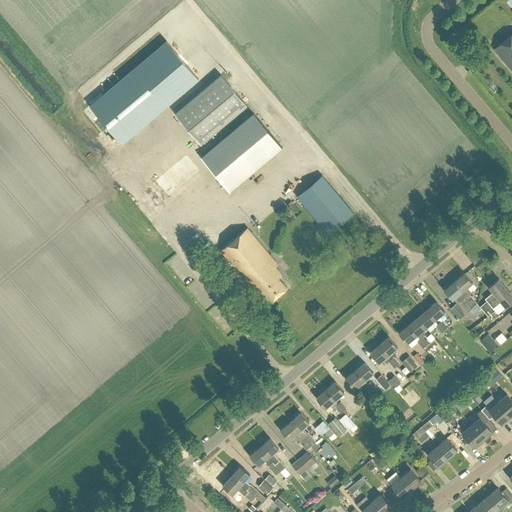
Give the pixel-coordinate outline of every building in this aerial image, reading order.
[(511,32),(494,48),(511,69),(511,32)] [(89,104),(121,142),(198,78),(166,40),(89,104)] [(221,74),(175,113),(201,144),(247,105),(221,74)] [(201,157),(230,191),(282,147),(253,113),(201,157)] [(136,154),(148,147),(143,139),(138,132),(127,139),(136,154)] [(185,154),(154,180),(167,196),(199,169),(185,154)] [(320,174),(296,195),(328,232),(352,212),(320,174)] [(220,250),(261,298),(267,293),(271,299),(286,286),(278,276),(282,273),(275,266),(278,264),(247,227),(220,250)] [(464,298),(472,308),(477,303),(469,294),(471,293),(466,288),(473,282),(464,272),(454,281),(467,296),(464,298)] [(480,273),(476,286),(482,288),(486,275),(480,273)] [(480,307),(489,316),(498,308),(492,301),(497,297),(507,288),(499,278),(488,286),(494,293),(489,297),(490,299),(480,307)] [(459,302),(468,312),(472,308),(464,298),(467,296),(454,281),(444,289),(453,299),(458,294),(463,299),(459,302)] [(511,293),(507,288),(497,297),(506,307),(511,301),(511,293)] [(427,309),(436,318),(445,310),(437,301),(427,309)] [(456,303),(450,307),(459,319),(465,314),(456,303)] [(418,317),(426,327),(436,318),(427,309),(418,317)] [(409,324),(417,334),(420,338),(423,336),(425,334),(422,330),(426,327),(418,317),(409,324)] [(441,320),(435,325),(441,332),(447,327),(441,320)] [(399,333),(407,343),(417,334),(409,324),(399,333)] [(484,335),(490,343),(496,338),(490,330),(484,335)] [(389,336),(379,344),(397,365),(400,363),(394,356),(396,354),(393,350),(397,346),(389,336)] [(423,336),(420,338),(426,345),(429,343),(425,338),(423,336)] [(420,338),(418,340),(424,347),(425,346),(426,345),(420,338)] [(379,344),(370,352),(379,362),(383,359),(386,362),(389,360),(394,367),(397,365),(379,344)] [(408,355),(400,361),(409,371),(416,365),(408,355)] [(355,370),(364,380),(373,372),(365,362),(355,370)] [(497,369),(491,374),(496,380),(502,375),(497,369)] [(346,378),(354,388),(364,380),(355,370),(346,378)] [(389,379),(395,387),(400,383),(394,375),(389,379)] [(335,381),(326,389),(335,399),(344,391),(335,381)] [(364,386),(370,393),(375,388),(369,381),(364,386)] [(480,394),(475,388),(470,393),(474,398),(480,394)] [(326,389),(317,397),(325,407),(331,402),(333,405),(336,403),(326,389)] [(511,399),(507,394),(498,401),(510,415),(511,413),(511,399)] [(510,415),(498,401),(497,399),(488,407),(486,405),(481,409),(489,419),(494,415),(501,423),(510,415)] [(341,401),(338,403),(344,410),(346,407),(341,401)] [(338,403),(335,405),(341,412),(344,410),(338,403)] [(443,415),(448,422),(456,416),(450,409),(443,415)] [(479,417),(471,424),(483,438),(492,431),(485,422),(489,419),(481,409),(476,413),(479,417)] [(290,421),(311,445),(316,441),(308,432),(307,432),(303,427),(309,422),(300,412),(290,421)] [(343,422),(350,429),(351,428),(354,431),(358,427),(356,424),(350,416),(343,422)] [(335,417),(329,422),(340,434),(346,429),(335,417)] [(319,423),(315,427),(321,434),(324,431),(329,436),(334,432),(323,419),(319,423)] [(414,433),(418,438),(433,425),(429,420),(414,433)] [(297,438),(306,449),(311,445),(290,421),(280,429),(288,439),(290,441),(293,441),(297,438)] [(471,424),(462,432),(474,446),(483,438),(471,424)] [(343,435),(348,441),(355,435),(351,429),(343,435)] [(437,445),(448,458),(457,450),(447,437),(437,445)] [(260,446),(280,471),(285,467),(277,457),(277,458),(272,453),(278,448),(270,438),(260,446)] [(327,442),(323,446),(330,453),(334,449),(327,442)] [(428,453),(438,466),(448,458),(437,445),(428,453)] [(267,466),(275,475),(280,471),(260,446),(249,455),(258,465),(264,460),(268,465),(267,466)] [(385,448),(380,452),(381,453),(388,461),(395,455),(392,451),(389,453),(385,448)] [(306,452),(297,460),(305,469),(314,461),(306,452)] [(381,453),(375,458),(379,462),(376,464),(380,468),(388,461),(381,453)] [(297,460),(291,464),(300,474),(305,469),(297,460)] [(232,475),(256,497),(260,492),(251,484),(250,484),(245,480),(250,474),(241,465),(232,475)] [(401,476),(411,489),(421,481),(410,468),(401,476)] [(271,474),(266,480),(273,486),(278,481),(271,474)] [(242,493),(252,501),(256,497),(232,475),(223,485),(233,494),(238,488),(243,492),(242,493)] [(283,479),(289,485),(294,481),(288,475),(283,479)] [(362,475),(355,482),(359,487),(366,480),(362,475)] [(391,484),(402,497),(411,489),(401,476),(391,484)] [(264,479),(258,485),(266,492),(271,487),(264,479)] [(355,482),(347,488),(351,493),(359,487),(355,482)] [(489,495),(499,507),(508,500),(498,487),(489,495)] [(503,491),(510,500),(511,498),(511,493),(507,488),(503,491)] [(371,501),(380,511),(383,511),(391,506),(381,493),(371,501)] [(479,503),(487,511),(493,511),(499,507),(489,495),(479,503)] [(295,511),(294,510),(278,497),(275,502),(286,511),(295,511)] [(361,509),(363,511),(380,511),(371,501),(361,509)] [(470,511),(471,511),(487,511),(479,503),(470,511)]
